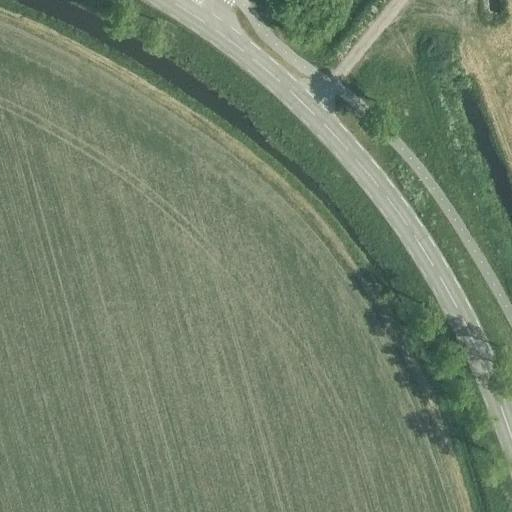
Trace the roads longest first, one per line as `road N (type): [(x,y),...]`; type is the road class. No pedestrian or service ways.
road 1 (secondary): [(511,435),(460,306),(404,217),(281,84),(191,12)]
road 2 (track): [(307,111),(397,0)]
